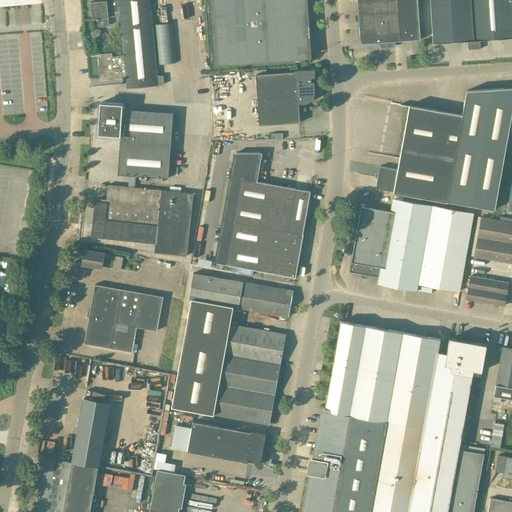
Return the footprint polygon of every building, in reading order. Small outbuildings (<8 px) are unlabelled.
[(0,0),(0,14),(39,11),(37,0),(0,0)] [(105,0),(106,1),(91,2),(92,19),(97,19),(98,27),(109,26),(109,17),(120,16),(127,88),(159,86),(159,85),(164,84),(163,75),(158,76),(150,0),(105,0)] [(209,0),(214,66),(312,59),(307,0),(209,0)] [(417,0),(357,0),(361,44),(376,43),(376,44),(377,45),(380,45),(380,47),(382,48),(394,48),(395,46),(395,41),(401,41),(421,40),(417,0)] [(511,0),(430,0),(433,44),(511,38),(511,0)] [(101,81),(126,78),(124,56),(112,57),(112,53),(98,55),(101,81)] [(299,103),(302,102),(306,102),(309,101),(312,98),(313,95),(314,91),(313,78),(315,77),(315,69),(295,71),(295,72),(256,75),(259,125),(300,123),(299,103)] [(380,166),(376,188),(448,201),(495,210),(511,114),(511,87),(467,91),(462,115),(409,106),(397,169),(380,166)] [(173,113),(123,109),(123,104),(101,102),(98,134),(121,136),(118,175),(169,178),(173,113)] [(236,153),(225,214),(216,263),(296,277),(303,234),(311,191),(255,181),(260,153),(236,153)] [(108,185),(106,203),(95,201),(91,237),(156,244),(155,252),(187,256),(193,194),(162,191),(162,190),(108,185)] [(368,276),(369,275),(378,277),(378,284),(417,291),(419,284),(460,291),(474,213),(393,199),(390,212),(362,207),(350,272),(360,274),(361,277),(362,278),(364,279),(366,278),(367,278),(368,276)] [(511,222),(481,217),(474,257),(511,264),(511,222)] [(124,257),(105,254),(105,253),(85,250),(82,265),(102,268),(102,266),(121,270),(124,257)] [(243,282),(193,273),(188,300),(192,300),(191,303),(232,310),(233,307),(239,308),(289,317),(293,291),(243,282)] [(509,282),(471,276),(467,299),(505,306),(509,282)] [(88,318),(89,319),(85,344),(132,352),(137,327),(157,331),(163,297),(95,285),(91,310),(89,309),(87,311),(86,316),(88,318)] [(232,310),(191,303),(172,407),(213,415),(269,425),(286,334),(230,324),(232,310)] [(441,340),(342,320),(306,511),(448,511),(472,375),(450,371),(451,366),(445,364),(447,353),(439,352),(441,340)] [(448,347),(447,353),(445,364),(451,366),(450,371),(472,375),(474,375),(475,370),(482,371),(487,345),(477,343),(476,345),(458,342),(457,342),(457,339),(452,338),(451,341),(450,340),(448,347)] [(511,348),(503,347),(496,386),(494,396),(511,399),(511,348)] [(73,456),(72,462),(99,467),(110,402),(97,400),(84,398),(81,412),(73,456)] [(150,400),(150,409),(162,409),(162,400),(150,400)] [(193,421),(192,428),(175,425),(171,448),(260,465),(266,435),(193,421)] [(491,444),(501,447),(507,424),(497,421),(491,444)] [(450,511),(475,511),(484,454),(460,449),(449,511),(450,511)] [(116,452),(117,463),(130,462),(128,450),(116,452)] [(511,457),(498,455),(495,471),(503,473),(502,478),(511,479),(511,457)] [(40,498),(37,511),(90,511),(91,507),(99,467),(72,462),(51,458),(47,458),(40,498)] [(157,470),(149,511),(178,511),(186,475),(157,470)] [(511,511),(511,501),(491,498),(488,511),(511,511)]
